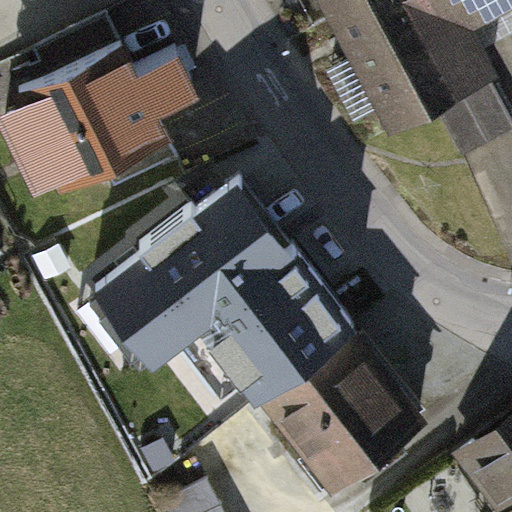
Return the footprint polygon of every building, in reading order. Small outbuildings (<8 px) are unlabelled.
[(455,18),(490,0),(320,0),(387,130),(435,106),(486,80),(455,18)] [(212,122),(183,64),(158,77),(131,23),(0,87),(0,96),(52,201),(212,122)] [(511,131),(486,80),(435,106),(461,157),(511,131)] [(330,497),(421,430),(295,261),(225,312),(274,378),(254,393),(330,497)] [(497,511),(511,511),(511,424),(461,459),(497,511)]
